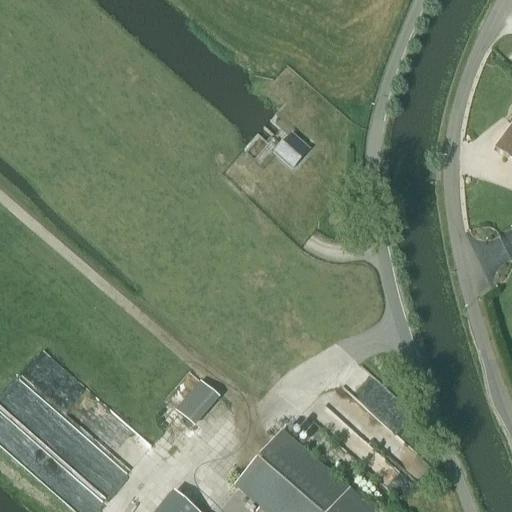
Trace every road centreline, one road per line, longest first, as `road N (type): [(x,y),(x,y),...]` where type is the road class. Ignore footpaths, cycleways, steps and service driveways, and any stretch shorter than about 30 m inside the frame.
road 1 (unclassified): [(469,511),(387,274),(371,192),(375,120),(420,0)]
road 2 (unclassified): [(511,420),(466,284),(450,174),(462,92),(506,0)]
road 3 (track): [(231,511),(208,488),(238,404),(0,197)]
